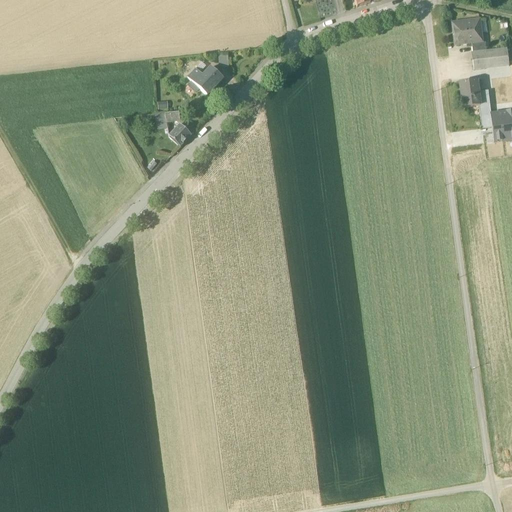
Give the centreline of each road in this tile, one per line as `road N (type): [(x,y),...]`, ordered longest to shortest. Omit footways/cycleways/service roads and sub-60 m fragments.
road 1 (residential): [(0,408),(79,272),(299,41),(415,0)]
road 2 (unclassified): [(499,511),(447,162)]
road 3 (track): [(511,482),(323,511)]
road 4 (residential): [(447,162),(422,0)]
road 5 (track): [(79,272),(0,132)]
